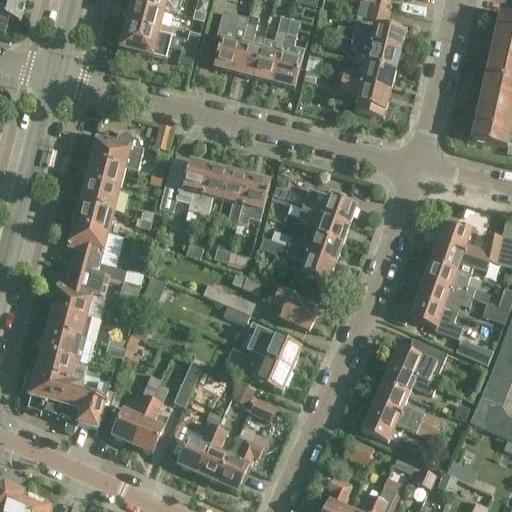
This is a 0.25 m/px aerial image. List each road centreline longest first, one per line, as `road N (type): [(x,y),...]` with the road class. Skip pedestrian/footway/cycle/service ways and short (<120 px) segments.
road 1 (residential): [(280,511),(416,173)]
road 2 (residential): [(416,173),(80,84)]
road 3 (tertiary): [(0,286),(55,76)]
road 4 (residential): [(0,440),(164,511)]
road 5 (residential): [(416,173),(453,0)]
